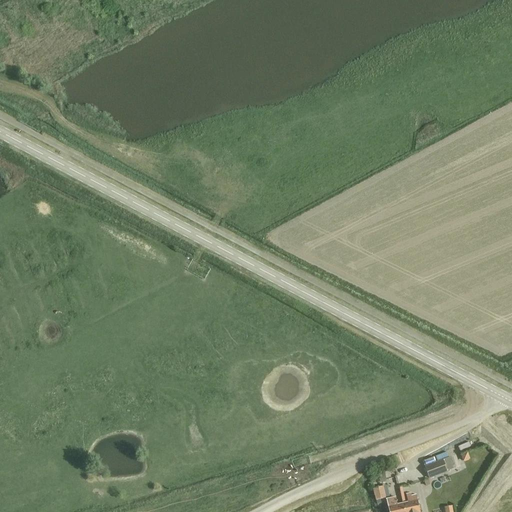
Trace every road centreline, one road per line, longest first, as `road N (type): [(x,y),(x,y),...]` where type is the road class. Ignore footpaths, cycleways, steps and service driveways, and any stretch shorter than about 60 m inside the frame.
road 1 (tertiary): [(502,398),(0,135)]
road 2 (unclassified): [(256,511),(489,412),(502,398)]
